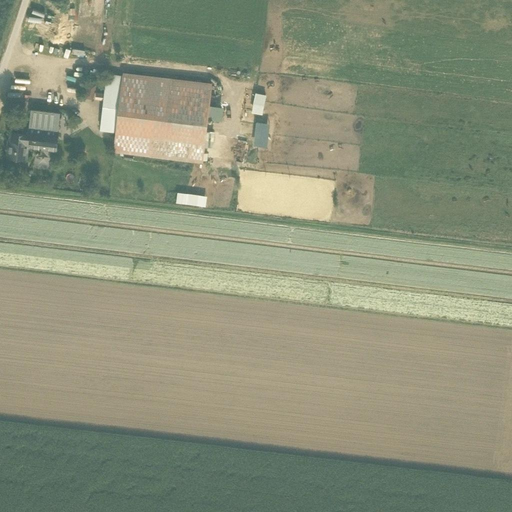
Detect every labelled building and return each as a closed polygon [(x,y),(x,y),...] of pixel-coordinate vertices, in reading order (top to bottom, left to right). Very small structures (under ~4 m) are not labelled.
[(107,74),(105,92),(120,94),(123,76),(107,74)] [(123,76),(120,94),(105,92),(102,118),(117,120),(116,129),(114,151),(203,161),(208,118),(210,104),(212,86),(123,76)] [(94,99),(97,83),(87,80),(83,97),(94,99)] [(255,92),(252,112),(262,114),(266,94),(255,92)] [(224,106),(210,104),(208,118),(222,120),(224,106)] [(31,109),(29,125),(58,129),(60,113),(31,109)] [(117,120),(102,118),(101,127),(116,129),(117,120)] [(270,124),(256,122),(254,145),(267,146),(270,124)] [(28,145),(56,148),(58,129),(29,125),(28,133),(29,133),(28,145)] [(8,155),(26,157),(28,145),(29,133),(28,133),(11,131),(8,155)] [(177,192),(176,203),(206,206),(207,195),(177,192)]
